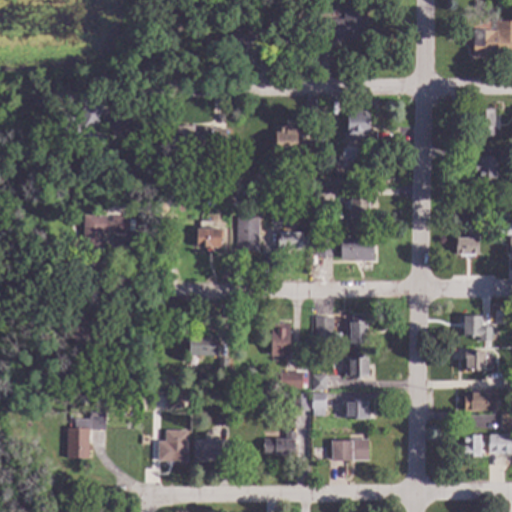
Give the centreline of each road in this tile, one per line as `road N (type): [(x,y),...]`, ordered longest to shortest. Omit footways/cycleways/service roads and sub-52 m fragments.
road 1 (residential): [(421,0),(414,511)]
road 2 (residential): [(511,87),(139,97)]
road 3 (residential): [(511,493),(142,497)]
road 4 (residential): [(511,294),(151,300)]
